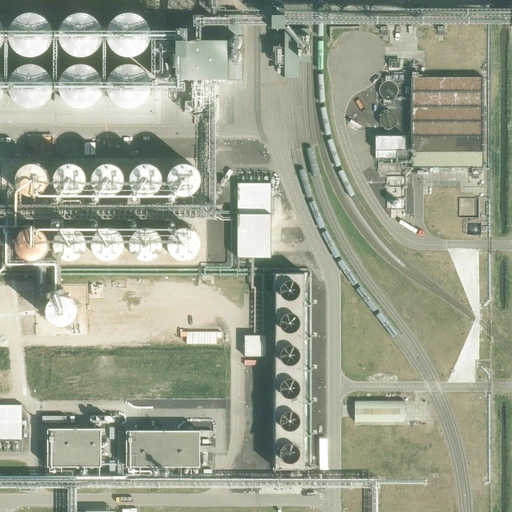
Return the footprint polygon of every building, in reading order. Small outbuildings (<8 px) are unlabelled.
[(51,39),(51,34),(51,30),(50,26),(48,23),(45,20),(42,17),(39,15),(35,14),(31,13),(27,13),(23,14),(19,16),(15,18),(13,21),(10,25),(9,28),(8,32),(8,37),(9,41),(10,44),(13,48),(15,51),(19,53),(23,55),(27,56),(31,56),(35,55),(39,54),(42,52),(45,49),(48,46),(50,42),(51,39)] [(101,39),(102,35),(101,30),(100,27),(98,23),(96,20),(92,17),(89,15),(85,14),(81,13),(77,13),(73,14),(69,16),(66,18),(63,21),(61,25),(59,28),(58,32),(58,37),(59,41),(61,44),(63,48),(66,51),(69,53),(73,55),(77,56),(81,56),(85,56),(89,54),(92,52),(96,49),(98,46),(100,43),(101,39)] [(150,38),(151,34),(150,30),(149,26),(147,23),(145,19),(142,17),(138,15),(134,13),(130,13),(126,13),(122,14),(118,16),(115,18),(112,21),(110,24),(108,28),(107,32),(107,36),(108,40),(110,44),(112,48),(115,51),(118,53),(122,55),(126,56),(130,56),(134,55),(138,54),(142,52),(145,49),(147,46),(149,42),(150,38)] [(273,13),(273,27),(288,27),(288,24),(288,16),(288,13),(273,13)] [(243,82),(244,16),(230,16),(229,43),(229,82),(243,82)] [(229,41),(229,29),(220,29),(220,41),(229,41)] [(299,79),(299,31),(286,31),(285,79),(299,79)] [(229,82),(229,43),(187,43),(187,57),(178,57),(177,82),(229,82)] [(102,90),(102,86),(102,82),(101,78),(99,74),(96,71),(93,68),(89,66),(86,65),(81,64),(77,65),(73,66),(70,67),(66,70),(63,73),(61,76),(60,80),(59,84),(59,88),(60,92),(61,96),(63,99),(66,102),(70,105),(73,106),(77,107),(81,108),(86,107),(89,106),(93,104),(96,101),(99,98),(101,94),(102,90)] [(51,90),(52,86),(51,82),(50,78),(48,75),(46,71),(43,69),(39,67),(35,65),(31,65),(27,65),(23,66),(19,68),(16,70),(13,73),(11,76),(9,80),(8,84),(8,88),(9,92),(11,96),(13,100),(16,103),(19,105),(23,107),(27,108),(31,108),(35,107),(39,106),(43,104),(46,101),(48,98),(50,94),(51,90)] [(150,90),(151,86),(150,82),(149,78),(147,75),(145,71),(142,69),(138,67),(134,65),(130,65),(126,65),(122,66),(118,68),(115,70),(112,73),(110,76),(108,80),(108,84),(108,88),(108,92),(110,96),(112,100),(115,103),(118,105),(122,107),(126,108),(130,108),(134,107),(138,106),(142,104),(145,101),(147,98),(149,94),(150,90)] [(484,167),(485,76),(413,75),(412,167),(484,167)] [(405,138),(375,138),(375,160),(396,160),(396,152),(405,152),(405,138)] [(205,179),(205,176),(205,173),(204,170),(202,167),(200,165),(198,163),(195,161),(192,160),(189,159),(186,160),(183,160),(180,162),(177,164),(175,166),(173,168),(172,171),(172,175),(172,178),(172,181),(173,184),(175,186),(177,189),(180,191),(183,192),(186,193),(189,193),(192,192),(195,191),(198,190),(200,188),(202,185),(204,182),(205,179)] [(52,180),(52,177),(52,173),(51,170),(50,168),(48,165),(45,163),(43,161),(40,160),(36,160),(33,160),(30,161),(27,162),(25,164),(22,166),(21,169),(20,172),(19,175),(19,178),(20,181),(21,184),(22,187),(25,189),(27,191),(30,192),(33,193),(36,193),(40,193),(43,192),(45,190),(48,188),(50,186),(51,183),(52,180)] [(90,179),(90,176),(90,173),(89,170),(87,167),(86,165),(83,163),(80,161),(77,160),(74,160),(71,160),(68,161),(65,162),(62,164),(60,166),(59,169),(57,172),(57,175),(57,178),(57,181),(59,184),(60,187),(62,189),(65,191),(68,192),(71,193),(74,193),(77,192),(80,191),(83,190),(86,188),(87,185),(89,182),(90,179)] [(128,180),(128,176),(128,173),(127,170),(126,167),(124,165),(121,163),(118,161),(115,160),(112,160),(109,160),(106,161),(103,162),(101,164),(98,166),(97,169),(95,172),(95,175),(95,178),(95,181),(97,184),(98,187),(101,189),(103,191),(106,192),(109,193),(112,193),(115,193),(118,192),(121,190),(124,188),(126,185),(127,183),(128,180)] [(166,179),(166,176),(166,173),(165,170),(164,167),(162,165),(159,163),(157,161),(154,160),(151,160),(147,160),(144,161),(141,162),(139,164),(137,166),(135,169),(134,172),(133,175),(133,178),(134,181),(135,184),(137,187),(139,189),(141,191),(144,192),(147,193),(151,193),(154,192),(157,191),(159,190),(162,188),(164,185),(165,182),(166,179)] [(271,258),(271,186),(238,186),(238,258),(271,258)] [(52,244),(52,241),(52,238),(51,235),(49,232),(48,229),(45,227),(42,226),(39,225),(36,224),(33,224),(30,225),(27,226),(25,228),(22,230),(21,233),(19,236),(19,239),(19,242),(19,245),(21,248),(22,251),(25,253),(27,255),(30,257),(33,257),(36,257),(39,257),(42,256),(45,254),(48,252),(50,250),(51,247),(52,244)] [(90,244),(90,241),(90,237),(89,234),(87,232),(85,229),(83,227),(80,225),(77,224),(74,224),(71,224),(68,225),(65,226),(62,228),(60,230),(58,233),(57,236),(57,239),(57,242),(57,245),(58,248),(60,251),(62,253),(65,255),(68,256),(71,257),(74,257),(77,257),(80,256),(83,254),(85,252),(87,250),(89,247),(90,244)] [(128,244),(128,241),(128,238),(127,235),(125,232),(123,229),(121,227),(118,226),(115,224),(112,224),(109,224),(106,225),(103,226),(100,228),(98,230),(97,233),(95,236),(95,239),(95,242),(95,245),(97,248),(98,251),(100,253),(103,255),(106,256),(109,257),(112,257),(115,257),(118,256),(121,254),(123,252),(125,250),(127,247),(128,244)] [(166,244),(166,241),(166,237),(165,234),(164,232),(162,229),(159,227),(157,225),(154,224),(150,224),(147,224),(144,225),(141,226),(139,228),(136,230),(135,233),(134,236),(133,239),(133,242),(134,245),(135,248),(136,251),(139,253),(141,255),(144,256),(147,257),(150,257),(154,257),(157,256),(159,254),(162,252),(164,250),(165,247),(166,244)] [(204,244),(205,240),(204,237),(204,234),(202,231),(200,229),(198,227),(195,225),(192,224),(189,224),(186,224),(183,225),(180,226),(177,228),(175,230),(173,233),(172,236),(171,239),(171,242),(172,245),(173,248),(175,251),(177,253),(180,255),(183,256),(186,257),(189,257),(192,257),(195,256),(198,254),(200,252),(202,249),(204,247),(204,244)] [(308,471),(308,273),(274,273),(274,471),(308,471)] [(266,356),(265,335),(244,335),(244,356),(266,356)] [(405,422),(404,401),(355,401),(355,422),(405,422)] [(0,440),(22,441),(22,406),(0,405),(0,440)] [(116,439),(116,416),(100,415),(100,425),(103,425),(103,448),(107,448),(107,439),(116,439)] [(101,429),(48,429),(48,468),(101,467),(101,429)] [(201,464),(201,431),(126,432),(126,464),(201,464)]
